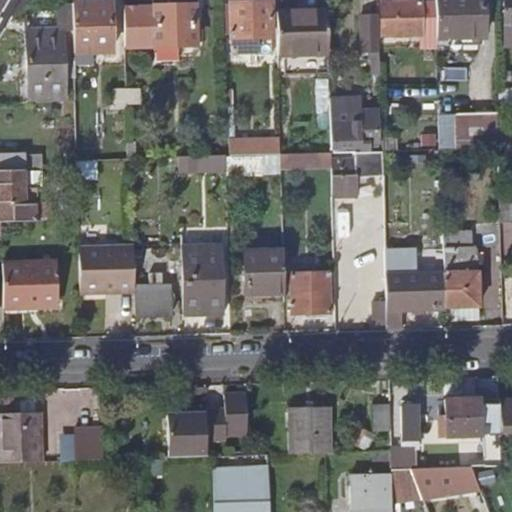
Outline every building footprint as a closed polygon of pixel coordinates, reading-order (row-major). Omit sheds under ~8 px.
[(70,1),(71,4),(72,50),(110,50),(110,0),(70,1)] [(420,16),(419,0),(402,0),(383,0),(384,45),(421,45),(420,16)] [(435,15),(434,0),(419,0),(420,16),(435,15)] [(434,0),(435,15),(436,46),(448,47),(449,37),(484,36),(483,0),(434,0)] [(511,0),(501,0),(503,46),(511,45),(511,0)] [(269,2),(230,3),(231,54),(269,54),(269,2)] [(155,6),(122,7),(122,38),(155,37),(156,43),(195,42),(194,3),(155,3),(155,6)] [(24,99),(63,99),(63,75),(72,75),(72,50),(71,4),(57,4),(57,29),(23,30),(24,99)] [(275,10),(276,70),(328,69),(327,9),(275,10)] [(377,14),(359,14),(359,50),(370,50),(370,74),(373,74),(379,74),(377,14)] [(511,87),(494,88),(495,103),(511,102),(511,87)] [(329,98),(330,147),(367,146),(366,142),(376,142),(375,107),(356,107),(356,98),(329,98)] [(496,148),(495,113),(453,114),(453,149),(496,148)] [(124,126),(124,140),(134,140),(134,126),(124,126)] [(227,137),(228,154),(259,153),(259,136),(227,137)] [(259,153),(279,152),(278,136),(259,136),(259,153)] [(311,138),(302,138),(302,148),(311,148),(311,138)] [(22,151),(3,152),(4,165),(18,165),(22,165),(22,151)] [(382,175),(381,151),(330,152),(332,197),(356,197),(356,184),(355,175),(363,175),(382,175)] [(0,152),(0,219),(29,219),(28,203),(34,203),(33,184),(19,184),(18,165),(4,165),(3,152),(0,152)] [(430,171),(437,171),(437,152),(424,153),(424,162),(430,162),(430,171)] [(226,154),(180,155),(181,171),(227,170),(226,154)] [(74,164),(59,164),(60,185),(75,185),(74,164)] [(29,219),(48,219),(48,202),(34,203),(28,203),(29,219)] [(383,248),(383,215),(375,215),(375,248),(383,248)] [(443,274),(463,273),(462,249),(470,248),(470,231),(442,232),(443,274)] [(76,251),(77,291),(104,291),(105,285),(127,285),(126,243),(100,244),(100,250),(76,251)] [(180,276),(181,311),(224,311),(223,244),(179,245),(180,257),(180,276)] [(282,291),(281,247),(244,248),(245,292),(282,291)] [(386,329),(403,328),(402,306),(444,305),(443,275),(401,276),(399,248),(383,248),(386,329)] [(180,276),(180,257),(167,257),(167,276),(180,276)] [(0,259),(0,307),(26,306),(25,300),(55,300),(54,259),(0,259)] [(288,271),(289,313),(328,312),(326,270),(288,271)] [(443,275),(444,305),(479,305),(478,272),(463,273),(443,274),(443,275)] [(132,285),(132,314),(170,313),(169,284),(132,285)] [(165,457),(207,456),(207,439),(226,438),(226,430),(247,430),(247,391),(224,391),(223,408),(202,408),(202,411),(165,412),(165,457)] [(495,400),(495,396),(441,397),(442,410),(436,410),(437,433),(497,431),(495,400)] [(511,399),(495,400),(497,431),(511,430),(511,399)] [(389,426),(388,400),(370,401),(371,426),(389,426)] [(287,453),(324,452),(328,452),(327,404),(286,405),(287,453)] [(403,440),(417,440),(416,407),(402,407),(403,440)] [(0,461),(42,461),(39,408),(0,409),(0,461)] [(78,460),(103,459),(102,431),(78,432),(78,460)] [(267,511),(265,454),(248,454),(211,455),(213,511),(267,511)] [(419,499),(408,470),(390,470),(390,474),(391,505),(419,499)] [(391,511),(391,505),(390,474),(350,475),(350,508),(370,508),(370,511),(391,511)]
